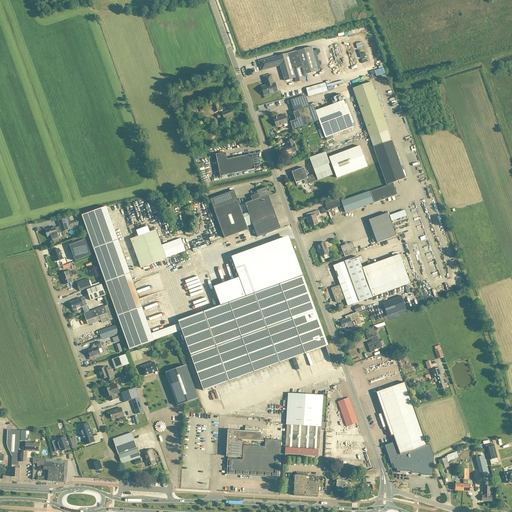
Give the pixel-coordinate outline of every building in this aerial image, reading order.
[(311,47),(294,52),(303,80),(302,76),(318,71),(317,70),(319,69),(313,48),(311,48),(311,47)] [(303,80),(294,52),(277,57),(267,60),(267,59),(258,62),(261,71),(270,68),(279,66),(284,81),(294,78),(295,82),(303,80)] [(265,86),(261,87),(263,96),(277,92),(274,84),(273,84),(270,75),(263,77),(265,86)] [(392,141),(390,141),(386,130),(388,130),(371,82),(352,89),(386,186),(405,179),(392,141)] [(324,84),(305,89),(307,97),(327,92),(324,84)] [(314,122),(309,107),(305,96),(290,101),(294,112),(292,113),(295,120),(289,122),(292,130),(314,122)] [(313,106),(309,107),(314,122),(318,121),(325,138),(353,128),(343,101),(315,111),(313,106)] [(189,115),(199,112),(198,107),(187,111),(189,115)] [(229,120),(233,119),(230,111),(226,112),(225,107),(214,111),(216,118),(219,117),(221,123),(225,121),(225,122),(229,121),(229,120)] [(276,127),(281,125),(289,123),(287,118),(285,119),(284,115),(273,119),(276,127)] [(287,147),(283,148),(285,155),(296,151),(294,144),(293,144),(292,140),(285,142),(287,147)] [(314,174),(306,177),(307,179),(309,184),(332,176),(335,175),(336,179),(367,167),(359,147),(327,159),(325,153),(308,159),(314,174)] [(220,177),(254,170),(251,155),(227,160),(225,153),(215,155),(220,177)] [(307,179),(306,177),(305,175),(307,174),(306,171),(304,172),(303,168),(291,173),(295,183),(307,179)] [(369,192),(341,202),(339,198),(324,203),(327,211),(342,206),(344,213),(396,195),(392,184),(369,192)] [(233,192),(210,201),(213,211),(224,239),(248,230),(247,228),(246,227),(252,225),(252,226),(253,227),(257,238),(280,229),(276,218),(272,207),(267,196),(270,195),(269,192),(269,191),(268,190),(267,188),(256,192),(257,195),(256,195),(250,197),(251,201),(244,204),(248,213),(242,215),(237,202),(233,192)] [(175,218),(175,216),(172,206),(166,208),(170,219),(175,218)] [(93,249),(118,241),(106,207),(81,216),(93,249)] [(390,213),(391,219),(407,216),(405,210),(390,213)] [(308,221),(310,227),(317,225),(315,217),(319,216),(317,211),(305,215),(306,218),(307,221),(308,221)] [(175,216),(175,218),(177,225),(178,229),(185,227),(183,219),(183,218),(182,214),(175,216)] [(387,214),(368,220),(376,244),(395,237),(387,214)] [(54,227),(50,229),(45,231),(47,238),(50,236),(52,242),(59,240),(57,234),(61,233),(70,230),(68,223),(70,222),(68,218),(58,221),(59,227),(55,228),(54,227)] [(135,254),(161,245),(156,230),(130,240),(135,254)] [(216,295),(220,306),(228,303),(254,294),(279,285),(302,276),(289,240),(284,238),(231,257),(238,278),(213,287),(216,295)] [(180,239),(161,246),(166,259),(185,252),(180,239)] [(69,246),(75,262),(90,256),(85,240),(69,246)] [(129,274),(118,241),(93,249),(105,283),(129,274)] [(324,243),(316,246),(317,251),(318,250),(320,257),(328,254),(324,243)] [(355,253),(354,249),(353,248),(352,243),(340,247),(344,258),(355,253)] [(161,245),(135,254),(140,268),(166,259),(161,246),(161,245)] [(58,249),(51,252),(52,256),(53,256),(55,262),(62,259),(58,249)] [(399,255),(364,267),(375,296),(409,284),(399,255)] [(375,296),(364,267),(361,269),(357,257),(332,266),(339,285),(330,288),(335,302),(344,299),(347,306),(375,296)] [(70,271),(67,272),(59,275),(61,279),(64,285),(71,283),(69,278),(72,277),(70,271)] [(129,274),(105,283),(117,316),(141,308),(129,274)] [(302,276),(279,285),(292,319),(304,354),(328,346),(302,276)] [(88,280),(76,284),(79,292),(90,288),(88,280)] [(90,301),(104,296),(105,296),(101,285),(86,291),(90,301)] [(292,319),(279,285),(254,294),(266,329),(292,319)] [(266,329),(254,294),(228,303),(241,338),(266,329)] [(405,309),(400,295),(382,302),(387,316),(405,309)] [(70,303),(72,311),(83,307),(81,302),(85,301),(84,298),(80,299),(76,300),(77,301),(70,303)] [(241,338),(228,303),(220,306),(203,312),(216,347),(241,338)] [(108,305),(83,314),(87,325),(101,321),(102,324),(113,319),(108,305)] [(141,308),(117,316),(129,350),(153,341),(141,308)] [(216,347),(203,312),(178,321),(190,356),(216,347)] [(346,320),(340,322),(342,329),(347,327),(348,329),(352,327),(350,321),(354,320),(355,324),(360,323),(356,313),(345,317),(346,320)] [(304,354),(292,319),(266,329),(279,363),(304,354)] [(98,332),(101,340),(118,334),(115,326),(98,332)] [(151,328),(154,334),(160,332),(158,326),(151,328)] [(374,326),(374,327),(373,326),(369,333),(373,336),(375,332),(377,329),(378,329),(378,328),(374,326)] [(279,363),(266,329),(241,338),(254,373),(279,363)] [(369,333),(366,334),(368,341),(370,340),(371,342),(366,344),(370,353),(374,352),(374,351),(381,348),(377,337),(375,332),(373,336),(369,333)] [(241,338),(216,347),(228,382),(254,373),(241,338)] [(91,350),(87,351),(90,358),(100,354),(98,350),(102,348),(99,342),(92,345),(92,347),(91,349),(91,350)] [(228,382),(216,347),(190,356),(203,391),(228,382)] [(434,352),(437,360),(443,358),(440,350),(434,352)] [(126,355),(111,360),(115,370),(128,365),(129,364),(126,355)] [(154,362),(140,367),(144,376),(157,371),(154,362)] [(186,366),(165,373),(177,406),(198,399),(186,366)] [(109,368),(105,369),(105,368),(97,370),(101,380),(105,379),(106,382),(113,379),(109,368)] [(445,378),(443,379),(442,375),(439,376),(438,373),(440,372),(439,368),(430,372),(432,379),(435,378),(439,389),(446,387),(444,384),(447,383),(445,378)] [(405,383),(376,393),(378,400),(380,399),(394,439),(391,440),(392,443),(384,446),(392,469),(396,469),(396,473),(410,473),(410,475),(420,475),(420,477),(432,477),(433,456),(429,445),(426,446),(405,383)] [(108,387),(109,388),(102,391),(104,398),(107,397),(109,402),(115,399),(114,395),(119,393),(116,384),(108,387)] [(131,401),(139,398),(135,388),(121,393),(124,403),(131,401)] [(322,396),(288,394),(286,424),(324,427),(324,423),(320,423),(321,402),(322,396)] [(139,398),(131,401),(136,415),(143,412),(139,398)] [(348,399),(338,402),(346,427),(357,423),(348,399)] [(121,408),(109,412),(110,417),(110,416),(111,420),(117,418),(117,419),(123,417),(121,408)] [(165,421),(156,424),(158,433),(167,430),(165,421)] [(65,425),(68,434),(75,432),(72,423),(65,425)] [(82,425),(78,427),(79,429),(80,430),(81,434),(81,435),(82,438),(83,438),(85,445),(89,444),(90,444),(94,442),(92,435),(92,434),(88,424),(88,423),(82,425)] [(324,427),(286,424),(285,448),(283,448),(282,455),(318,457),(318,455),(319,437),(320,429),(324,430),(324,427)] [(244,432),(228,431),(226,457),(241,458),(242,441),(263,442),(260,433),(256,433),(257,429),(244,428),(244,432)] [(12,457),(18,457),(20,431),(7,431),(7,444),(8,448),(12,457)] [(112,440),(121,464),(140,458),(131,433),(112,440)] [(61,452),(69,449),(65,437),(57,440),(52,442),(55,452),(60,450),(61,452)] [(282,455),(283,448),(280,448),(280,441),(265,440),(264,447),(243,446),(242,461),(228,460),(227,475),(278,478),(279,454),(282,455)] [(39,443),(25,443),(25,451),(38,452),(39,443)] [(493,445),(486,447),(489,460),(497,458),(493,445)] [(150,450),(142,453),(147,467),(156,464),(150,450)] [(444,457),(445,458),(446,463),(449,462),(449,461),(458,458),(456,452),(446,456),(447,456),(444,457)] [(84,454),(73,458),(75,464),(86,461),(84,454)] [(489,476),(483,456),(476,459),(481,478),(489,476)] [(11,469),(10,477),(19,478),(19,469),(19,466),(18,466),(18,457),(12,457),(11,469)] [(446,463),(445,458),(437,461),(440,470),(448,467),(446,463)] [(37,466),(43,467),(43,470),(45,470),(45,472),(48,472),(47,481),(63,482),(64,465),(62,465),(63,461),(53,461),(53,460),(33,459),(32,463),(37,464),(37,466)] [(337,472),(336,487),(338,487),(337,491),(341,491),(349,492),(350,487),(350,485),(345,485),(345,482),(343,482),(343,477),(350,477),(350,473),(343,472),(343,466),(337,465),(337,472)] [(509,473),(504,474),(505,475),(503,476),(504,480),(506,479),(507,483),(507,484),(511,482),(511,472),(511,473),(509,473)] [(294,481),(295,481),(294,496),(317,497),(317,492),(320,492),(321,488),(317,488),(318,482),(318,477),(309,477),(309,476),(294,475),(294,481)] [(462,485),(462,492),(470,492),(470,485),(470,483),(466,483),(466,485),(462,485)] [(480,493),(480,496),(481,496),(481,502),(491,502),(491,492),(490,492),(491,486),(482,486),(481,493),(480,493)]
